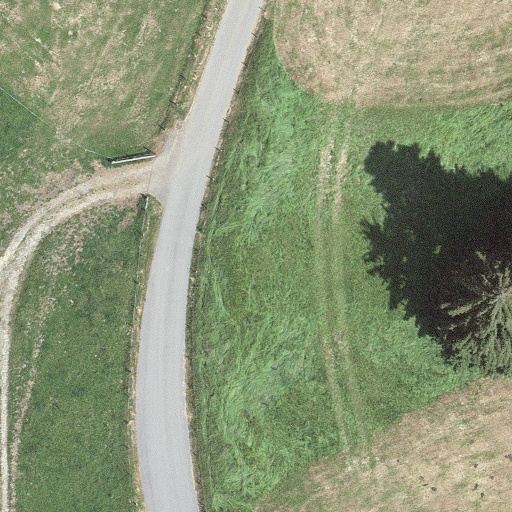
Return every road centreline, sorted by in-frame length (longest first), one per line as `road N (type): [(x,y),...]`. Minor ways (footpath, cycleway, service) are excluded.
road 1 (unclassified): [(175,511),(165,440),(177,261),(193,179),(251,0)]
road 2 (track): [(193,179),(94,184),(28,227),(0,300)]
